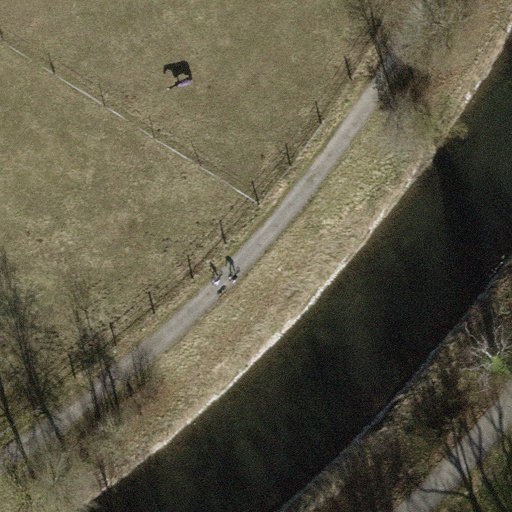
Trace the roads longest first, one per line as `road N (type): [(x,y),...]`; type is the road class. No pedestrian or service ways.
road 1 (track): [(0,463),(161,344),(289,211),(431,0)]
road 2 (track): [(408,511),(511,402)]
